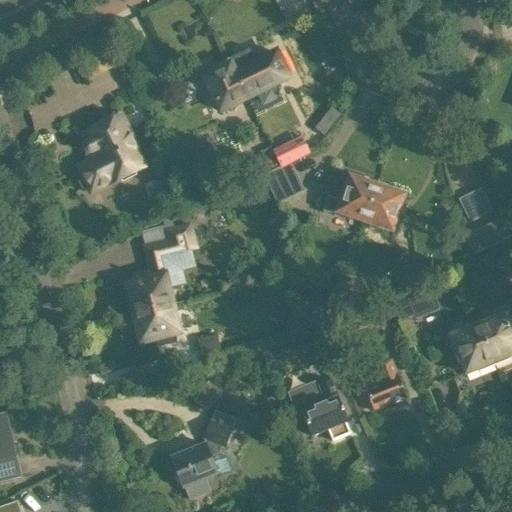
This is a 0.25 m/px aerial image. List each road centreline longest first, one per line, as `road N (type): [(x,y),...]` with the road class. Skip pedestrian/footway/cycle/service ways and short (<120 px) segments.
road 1 (residential): [(81,511),(76,425),(0,119)]
road 2 (residential): [(340,10),(374,72),(421,87),(454,72),(465,57),(470,23),(462,0)]
road 3 (residential): [(337,511),(511,445)]
road 4 (residential): [(127,0),(0,63)]
